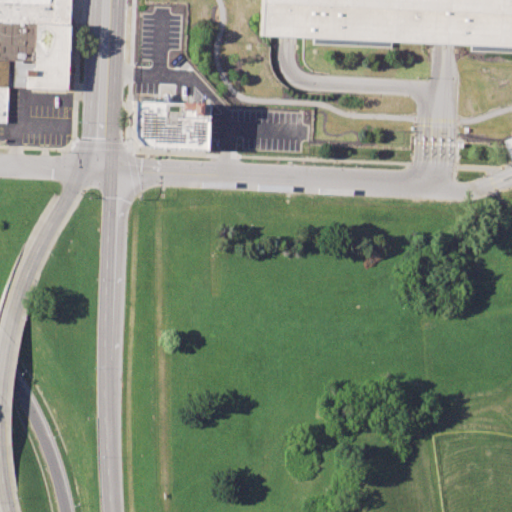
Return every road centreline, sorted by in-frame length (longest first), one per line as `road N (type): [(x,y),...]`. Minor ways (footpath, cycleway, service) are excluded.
road 1 (residential): [(511,174),(459,191),(99,172)]
road 2 (secondary): [(114,511),(111,199),(99,172)]
road 3 (secondary): [(40,249),(12,304),(0,370),(1,489)]
road 4 (residential): [(285,38),(287,68),(303,79),(441,88)]
road 5 (motorway): [(63,511),(29,397),(0,360)]
road 6 (residential): [(432,184),(445,46)]
